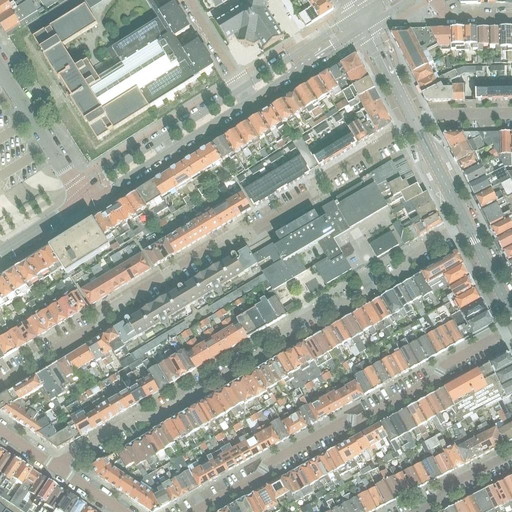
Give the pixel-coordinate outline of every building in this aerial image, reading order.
[(13,0),(5,0),(0,3),(0,19),(25,3),(22,0),(20,0),(15,3),(13,0)] [(26,26),(41,17),(30,0),(25,3),(0,19),(0,23),(8,37),(26,26)] [(88,163),(157,120),(150,108),(138,89),(103,111),(90,89),(101,82),(88,61),(76,68),(63,47),(98,25),(82,0),(68,0),(8,37),(88,163)] [(39,0),(46,10),(58,3),(59,5),(67,0),(39,0)] [(284,35),(282,32),(267,8),(268,3),(252,0),(242,0),(241,3),(214,20),(227,40),(234,35),(238,41),(254,45),(260,41),(264,48),(284,35)] [(307,27),(333,10),(334,7),(329,0),(321,0),(306,10),(299,14),(307,27)] [(300,0),(306,10),(321,0),(300,0)] [(179,11),(175,4),(157,16),(159,19),(113,48),(112,47),(107,51),(113,60),(118,57),(123,65),(124,67),(101,82),(90,89),(103,111),(138,89),(150,108),(201,76),(200,75),(214,66),(210,60),(211,59),(204,48),(203,49),(199,42),(184,52),(181,47),(188,43),(184,38),(178,42),(175,37),(190,28),(186,22),(187,21),(181,10),(179,11)] [(501,51),(500,32),(500,27),(489,28),(489,45),(489,46),(496,46),(496,52),(501,52),(501,51)] [(501,51),(511,50),(511,27),(500,27),(500,32),(501,51)] [(439,47),(452,47),(451,28),(429,29),(438,46),(439,47)] [(456,51),(464,51),(464,28),(451,28),(452,47),(452,50),(456,50),(456,51)] [(472,45),(472,50),(477,50),(477,28),(464,28),(464,51),(468,51),(468,45),(472,45)] [(482,45),(489,45),(489,28),(477,28),(477,50),(477,51),(482,51),(482,45)] [(438,46),(429,29),(393,30),(391,33),(406,62),(427,51),(438,46)] [(412,73),(428,65),(433,63),(427,51),(406,62),(412,73)] [(355,55),(330,71),(336,81),(364,67),(358,56),(355,55)] [(434,70),(432,71),(428,65),(412,73),(417,84),(436,74),(434,70)] [(423,94),(441,85),(451,80),(449,77),(457,73),(453,66),(436,74),(417,84),(423,94)] [(364,67),(336,81),(342,92),(343,92),(370,78),(364,67)] [(464,67),(456,70),(459,77),(464,74),(464,67)] [(330,71),(319,77),(329,95),(330,96),(334,94),(335,96),(342,92),(336,81),(330,71)] [(319,77),(307,85),(321,108),(325,105),(322,100),(327,97),(327,98),(330,96),(329,95),(319,77)] [(343,92),(349,103),(375,89),(370,78),(343,92)] [(476,81),(476,101),(487,101),(487,81),(476,81)] [(487,81),(487,101),(498,100),(498,81),(487,81)] [(498,81),(498,100),(509,100),(509,81),(498,81)] [(307,85),(295,93),(305,109),(308,114),(312,112),(315,117),(323,112),(321,108),(307,85)] [(453,101),(452,89),(444,89),(441,85),(423,94),(426,100),(428,102),(453,101)] [(453,101),(465,101),(465,85),(452,85),(452,89),(453,101)] [(349,103),(351,108),(361,102),(365,109),(381,101),(375,89),(349,103)] [(295,93),(283,100),(294,117),(294,116),(301,112),(303,113),(304,115),(302,116),(306,122),(311,118),(308,114),(305,109),(295,93)] [(283,100),(271,107),(282,124),(288,120),(289,120),(290,122),(294,130),(300,126),(294,116),(294,117),(283,100)] [(365,109),(362,111),(365,117),(366,117),(367,120),(367,122),(387,112),(381,101),(365,109)] [(271,107),(260,115),(270,132),(272,134),(278,130),(282,137),(288,134),(282,124),(271,107)] [(366,123),(361,125),(369,138),(374,134),(390,124),(391,121),(387,112),(367,122),(366,123)] [(260,115),(248,122),(258,139),(259,139),(265,135),(267,137),(266,137),(271,145),(276,141),(272,134),(270,132),(260,115)] [(359,122),(356,116),(349,121),(351,123),(347,125),(348,127),(350,130),(350,129),(359,144),(369,138),(361,125),(359,122)] [(248,122),(236,130),(246,146),(253,142),(259,152),(265,149),(259,139),(258,139),(248,122)] [(338,134),(348,150),(358,145),(348,128),(338,134)] [(236,130),(224,137),(234,154),(235,154),(241,150),(243,152),(242,152),(247,160),(253,156),(246,146),(236,130)] [(511,166),(511,134),(511,132),(487,133),(493,144),(503,164),(504,166),(511,166)] [(444,136),(451,151),(480,136),(479,133),(446,133),(444,136)] [(486,147),(493,144),(487,133),(479,133),(480,136),(486,147)] [(339,156),(348,150),(338,134),(329,139),(339,156)] [(486,148),(486,147),(480,136),(451,151),(457,162),(474,154),(486,148)] [(224,137),(212,145),(222,160),(223,161),(229,157),(231,159),(230,160),(235,167),(241,164),(235,154),(234,154),(224,137)] [(329,162),(339,156),(329,139),(319,145),(329,162)] [(212,145),(197,154),(207,170),(222,160),(212,145)] [(320,167),(329,162),(319,145),(310,151),(318,165),(320,167)] [(192,179),(199,174),(207,170),(197,154),(182,164),(192,179)] [(474,154),(457,162),(463,174),(480,165),(474,154)] [(291,162),(301,178),(311,173),(310,170),(309,170),(301,156),(291,162)] [(378,185),(382,183),(392,178),(394,182),(401,179),(393,161),(371,174),(375,180),(378,185)] [(489,161),(480,165),(463,174),(469,186),(495,172),(489,161)] [(292,184),(301,178),(291,162),(282,167),(292,184)] [(177,189),(192,179),(182,164),(167,173),(177,189)] [(283,190),(292,184),(282,167),(273,173),(283,190)] [(511,179),(508,172),(505,167),(500,170),(495,172),(469,186),(475,197),(497,186),(511,179)] [(162,198),(170,193),(177,189),(167,173),(152,182),(162,198)] [(273,195),(283,190),(273,173),(263,179),(273,195)] [(366,186),(375,180),(371,174),(362,179),(366,186)] [(394,182),(392,178),(382,183),(386,191),(391,189),(394,196),(410,188),(406,181),(403,182),(401,179),(394,182)] [(264,201),(273,195),(263,179),(254,184),(264,201)] [(152,182),(137,192),(147,207),(154,219),(158,216),(157,215),(168,208),(162,198),(152,182)] [(273,243),(253,255),(258,264),(271,256),(276,264),(263,271),(265,274),(268,280),(273,290),(274,290),(307,271),(297,254),(318,241),(327,258),(314,265),(326,285),(352,269),(338,245),(331,249),(327,242),(388,206),(375,183),(373,184),(373,185),(365,189),(362,183),(333,200),(334,201),(319,209),(321,214),(318,216),(315,212),(276,234),(282,244),(276,247),(273,243)] [(254,207),(264,201),(254,184),(244,190),(254,207)] [(390,198),(392,203),(403,197),(406,203),(423,194),(418,184),(410,188),(394,196),(390,198)] [(496,196),(494,193),(500,190),(497,186),(475,197),(490,228),(511,217),(511,195),(503,200),(499,194),(496,196)] [(137,192),(126,199),(142,223),(143,226),(146,230),(149,228),(147,225),(148,223),(141,211),(147,207),(137,192)] [(408,215),(416,211),(433,203),(428,192),(423,194),(406,203),(393,210),(395,214),(405,209),(408,215)] [(252,208),(243,194),(242,193),(227,202),(236,217),(252,208)] [(126,199),(115,206),(125,222),(126,222),(132,218),(137,226),(138,228),(141,233),(146,230),(143,226),(142,223),(126,199)] [(221,226),(236,217),(227,202),(212,211),(221,226)] [(402,226),(404,230),(438,213),(433,203),(416,211),(419,217),(402,226)] [(115,206),(104,213),(115,229),(120,237),(126,233),(129,236),(133,234),(132,232),(126,222),(125,222),(115,206)] [(206,236),(221,226),(212,211),(197,220),(206,236)] [(104,213),(94,219),(107,240),(113,236),(119,247),(124,244),(120,237),(115,229),(104,213)] [(438,213),(404,230),(411,242),(444,223),(438,213)] [(511,231),(511,217),(490,228),(496,240),(511,231)] [(101,252),(110,246),(107,240),(94,219),(72,233),(87,257),(99,250),(101,252)] [(191,245),(206,236),(197,220),(182,229),(191,245)] [(135,237),(141,233),(138,228),(132,232),(133,234),(129,236),(131,240),(135,237)] [(176,254),(191,245),(182,229),(166,239),(176,254)] [(511,231),(496,240),(502,252),(511,246),(511,231)] [(377,258),(399,245),(391,232),(370,245),(377,258)] [(76,267),(75,265),(87,257),(72,233),(50,247),(63,267),(67,273),(76,267)] [(176,254),(166,239),(160,243),(155,235),(151,237),(165,260),(176,254)] [(154,267),(165,260),(151,237),(147,240),(151,248),(145,252),(154,267)] [(132,260),(141,275),(151,269),(142,254),(136,257),(129,246),(125,249),(132,260)] [(511,246),(502,252),(508,263),(511,261),(511,246)] [(39,254),(52,274),(63,267),(50,247),(39,254)] [(208,272),(218,289),(259,264),(258,264),(253,255),(249,248),(238,254),(240,257),(239,262),(237,264),(232,262),(230,259),(208,272)] [(141,275),(132,260),(126,263),(119,252),(115,255),(131,281),(141,275)] [(438,279),(464,264),(459,254),(456,253),(431,267),(438,279)] [(28,261),(27,261),(40,282),(52,274),(39,254),(28,261)] [(121,287),(131,281),(115,255),(111,257),(118,269),(112,272),(121,287)] [(41,283),(40,282),(27,261),(16,268),(30,290),(41,283)] [(121,287),(112,272),(106,275),(99,264),(95,267),(111,293),(121,287)] [(435,296),(447,289),(470,276),(464,264),(438,279),(428,285),(435,296)] [(101,299),(111,293),(95,267),(91,269),(98,281),(92,284),(101,299)] [(422,273),(428,285),(438,279),(431,267),(422,273)] [(30,290),(16,268),(5,275),(19,298),(30,290)] [(165,322),(218,289),(208,272),(185,286),(187,290),(186,294),(184,296),(179,294),(177,291),(155,305),(165,322)] [(435,296),(428,285),(422,273),(412,279),(422,297),(424,300),(429,298),(435,307),(440,304),(435,296)] [(101,299),(92,284),(86,274),(82,277),(88,286),(82,290),(91,305),(101,299)] [(7,305),(19,298),(5,275),(0,278),(0,294),(6,304),(7,305)] [(450,302),(476,288),(470,276),(447,289),(451,296),(442,301),(445,305),(450,302)] [(427,315),(418,299),(422,297),(412,279),(402,284),(413,302),(422,318),(427,315)] [(265,282),(263,283),(269,292),(273,290),(268,280),(265,282)] [(408,305),(413,302),(402,284),(393,290),(404,308),(407,314),(412,311),(408,305)] [(67,295),(78,313),(88,307),(76,287),(69,291),(70,293),(67,295)] [(450,302),(445,305),(452,317),(482,300),(476,288),(450,302)] [(287,314),(284,309),(273,290),(269,292),(273,299),(268,302),(279,320),(288,315),(288,313),(287,313),(287,314)] [(408,315),(407,314),(404,308),(393,290),(381,297),(391,316),(400,311),(404,317),(408,315)] [(78,313),(67,295),(63,297),(62,295),(56,299),(56,300),(68,319),(78,313)] [(256,307),(257,308),(267,327),(279,320),(268,302),(265,297),(261,300),(262,303),(256,307)] [(386,328),(392,325),(387,318),(391,316),(381,297),(371,303),(386,328)] [(58,325),(68,319),(56,300),(53,303),(52,302),(45,306),(58,325)] [(458,328),(488,311),(482,300),(452,317),(458,328)] [(287,314),(287,313),(288,313),(296,308),(293,303),(284,309),(287,314)] [(362,308),(373,327),(377,324),(381,331),(386,328),(371,303),(362,308)] [(125,346),(165,322),(155,305),(132,318),(134,322),(133,326),(131,328),(126,327),(124,323),(115,329),(125,346)] [(456,345),(465,340),(458,328),(452,317),(445,305),(436,310),(440,317),(456,345)] [(47,331),(58,325),(45,306),(39,310),(40,311),(36,313),(38,316),(47,331)] [(258,332),(267,327),(257,308),(247,313),(258,332)] [(373,336),(377,334),(373,327),(362,308),(352,314),(363,333),(369,329),(373,336)] [(446,350),(455,345),(456,345),(440,317),(436,310),(427,315),(446,350)] [(458,328),(465,340),(495,323),(488,311),(458,328)] [(248,338),(258,332),(247,313),(237,319),(239,322),(248,338)] [(352,339),(355,346),(360,354),(367,350),(358,336),(363,333),(352,314),(341,321),(352,339)] [(438,355),(446,350),(427,315),(422,318),(419,320),(424,329),(438,355)] [(38,337),(47,331),(38,316),(28,322),(38,337)] [(248,338),(239,322),(234,325),(230,318),(226,320),(239,343),(248,338)] [(231,348),(239,343),(226,320),(222,322),(226,329),(221,332),(231,348)] [(355,346),(352,339),(341,321),(331,326),(342,345),(347,342),(351,348),(355,346)] [(38,337),(28,322),(18,328),(28,343),(38,337)] [(336,357),(342,354),(338,347),(342,345),(331,326),(322,332),(333,351),(336,357)] [(17,350),(28,343),(18,328),(7,334),(17,350)] [(231,348),(221,332),(217,335),(213,328),(209,330),(222,354),(231,348)] [(121,353),(119,351),(125,347),(125,346),(115,329),(105,335),(113,349),(117,355),(121,353)] [(429,360),(437,355),(438,355),(424,329),(419,332),(423,338),(418,341),(429,360)] [(213,359),(222,354),(209,330),(204,333),(208,340),(204,342),(213,359)] [(191,341),(189,337),(186,332),(182,334),(187,343),(191,350),(187,352),(196,369),(205,364),(191,341)] [(327,362),(332,359),(328,353),(333,351),(322,332),(313,337),(327,362)] [(0,347),(6,357),(17,350),(7,334),(0,338),(0,337),(0,347)] [(108,352),(113,349),(105,335),(96,340),(110,364),(114,362),(108,352)] [(178,337),(170,342),(172,346),(174,345),(179,353),(177,354),(188,374),(196,369),(187,352),(178,337)] [(315,361),(320,358),(323,364),(327,362),(313,337),(304,343),(315,361)] [(213,359),(204,342),(199,345),(195,338),(191,341),(205,364),(213,359)] [(419,365),(407,341),(405,339),(401,342),(404,349),(400,351),(411,370),(419,365)] [(411,339),(407,341),(419,365),(429,360),(418,341),(414,343),(411,339)] [(106,366),(110,364),(96,340),(87,345),(95,359),(97,361),(102,358),(106,366)] [(294,348),(313,381),(323,375),(317,364),(315,361),(304,343),(294,348)] [(85,365),(95,359),(87,345),(77,351),(85,365)] [(294,379),(291,381),(296,390),(305,385),(309,383),(313,381),(294,348),(284,354),(295,372),(291,374),(294,379)] [(391,356),(389,352),(388,350),(383,352),(386,359),(382,362),(392,380),(401,375),(391,356)] [(75,371),(85,365),(77,351),(67,357),(75,371)] [(188,374),(177,354),(173,356),(170,351),(166,354),(170,359),(180,378),(188,374)] [(401,375),(410,370),(411,370),(400,351),(391,356),(401,375)] [(507,353),(445,387),(463,420),(493,405),(487,394),(491,392),(485,381),(511,366),(511,357),(510,354),(507,353)] [(294,379),(291,374),(295,372),(284,354),(277,358),(288,378),(290,381),(291,381),(294,379)] [(70,384),(70,383),(74,381),(72,378),(77,375),(75,371),(67,357),(58,363),(70,384)] [(131,357),(121,363),(125,369),(129,366),(135,363),(134,361),(131,357)] [(373,366),(383,385),(392,380),(382,362),(377,364),(373,357),(369,360),(373,366)] [(284,380),(288,378),(277,358),(269,363),(284,387),(287,385),(284,380)] [(135,363),(129,366),(133,372),(144,365),(140,359),(135,363)] [(151,368),(150,367),(152,366),(148,359),(143,362),(150,375),(160,391),(170,384),(159,365),(159,364),(151,368)] [(170,384),(180,378),(170,359),(159,365),(170,384)] [(368,369),(364,362),(360,364),(374,390),(383,385),(373,366),(368,369)] [(66,386),(70,384),(58,363),(48,369),(63,394),(66,392),(63,386),(65,385),(66,386)] [(282,388),(284,387),(269,363),(262,367),(274,386),(279,384),(282,388)] [(365,395),(374,390),(360,364),(355,367),(359,374),(355,377),(357,381),(365,395)] [(511,366),(485,381),(491,392),(511,380),(511,366)] [(255,371),(267,390),(274,386),(262,367),(255,371)] [(63,394),(48,369),(37,375),(44,386),(47,391),(50,396),(52,400),(57,398),(53,392),(56,391),(59,396),(63,394)] [(160,391),(150,375),(141,381),(139,377),(140,376),(137,370),(133,373),(147,398),(160,391)] [(266,402),(269,406),(274,403),(267,390),(255,371),(245,377),(257,398),(264,394),(268,401),(266,402)] [(129,390),(137,404),(147,398),(133,373),(133,372),(122,378),(129,390)] [(32,393),(44,386),(37,375),(26,382),(32,393)] [(261,405),(257,398),(245,377),(234,384),(245,403),(246,404),(253,400),(257,407),(261,405)] [(511,380),(491,392),(487,394),(493,405),(510,396),(511,394),(511,380)] [(346,386),(346,387),(354,401),(365,395),(357,381),(346,386)] [(21,400),(27,396),(32,393),(26,382),(14,389),(21,400)] [(236,408),(245,403),(234,384),(224,389),(236,408)] [(340,390),(338,386),(334,388),(344,407),(354,401),(346,387),(340,390)] [(455,416),(459,413),(445,387),(435,393),(446,412),(451,409),(455,416)] [(335,411),(344,407),(334,388),(330,390),(332,393),(327,396),(335,411)] [(0,410),(2,411),(21,400),(14,389),(0,397),(0,410)] [(226,414),(236,408),(224,389),(215,395),(226,414)] [(128,409),(137,404),(129,390),(120,395),(128,409)] [(120,395),(119,393),(107,400),(116,416),(128,409),(120,395)] [(440,422),(444,420),(441,414),(446,412),(435,393),(426,398),(440,422)] [(217,419),(226,414),(215,395),(206,400),(217,419)] [(13,418),(33,406),(27,396),(21,400),(2,411),(13,418)] [(327,416),(335,411),(327,396),(322,398),(321,396),(317,398),(327,416)] [(300,412),(308,427),(318,421),(309,406),(304,397),(300,400),(304,407),(299,410),(300,412)] [(318,421),(327,416),(317,398),(313,400),(314,403),(309,406),(318,421)] [(427,422),(432,419),(435,425),(440,422),(426,398),(417,403),(427,422)] [(104,423),(116,416),(107,400),(94,407),(96,410),(104,423)] [(210,423),(217,419),(206,400),(199,404),(210,423)] [(24,426),(47,412),(41,402),(33,406),(13,418),(24,426)] [(422,435),(426,432),(422,425),(428,422),(427,422),(417,403),(407,408),(421,433),(422,435)] [(200,429),(210,423),(199,404),(189,410),(200,429)] [(511,412),(508,404),(502,407),(503,410),(511,428),(511,412)] [(93,412),(90,406),(83,410),(94,429),(104,423),(96,410),(93,412)] [(290,437),(282,423),(274,408),(269,410),(275,421),(271,424),(272,427),(281,442),(290,437)] [(417,436),(421,433),(407,408),(398,413),(409,433),(414,430),(417,436)] [(47,412),(24,426),(36,434),(52,424),(59,421),(52,409),(47,412)] [(82,436),(94,429),(83,410),(70,417),(72,421),(82,436)] [(193,440),(198,437),(195,432),(200,429),(189,410),(179,416),(190,435),(193,440)] [(505,444),(511,440),(511,428),(503,410),(497,413),(504,425),(497,429),(505,444)] [(308,427),(300,412),(295,415),(292,411),(288,413),(299,432),(308,427)] [(290,437),(299,432),(288,413),(285,415),(287,420),(282,423),(290,437)] [(408,443),(413,440),(410,435),(409,433),(398,413),(389,418),(400,438),(405,435),(406,436),(405,436),(408,443)] [(186,444),(189,443),(186,437),(190,435),(179,416),(172,420),(186,444)] [(400,438),(389,418),(380,423),(388,437),(395,450),(400,448),(396,441),(395,442),(394,441),(400,438)] [(188,447),(186,444),(172,420),(164,424),(174,441),(177,439),(184,450),(188,447)] [(59,450),(82,436),(72,421),(66,424),(69,429),(58,435),(47,442),(59,450)] [(383,440),(388,437),(380,423),(372,428),(382,448),(386,445),(383,440)] [(505,444),(497,429),(496,427),(490,430),(486,423),(482,425),(495,449),(505,444)] [(47,442),(58,435),(52,424),(36,434),(47,442)] [(175,452),(179,449),(174,441),(164,424),(155,430),(166,449),(171,446),(175,452)] [(451,427),(461,445),(456,448),(465,465),(474,460),(462,435),(456,424),(451,427)] [(281,442),(272,427),(268,429),(265,425),(261,427),(272,447),(281,442)] [(484,455),(495,449),(482,425),(477,427),(481,434),(475,437),(484,455)] [(263,452),(272,447),(261,427),(257,430),(260,434),(255,437),(263,452)] [(378,450),(382,448),(372,428),(363,433),(370,446),(375,444),(378,450)] [(156,455),(166,449),(155,430),(145,436),(156,455)] [(263,452),(255,437),(252,432),(243,437),(254,456),(263,452)] [(370,446),(363,433),(354,437),(366,459),(367,460),(371,458),(367,450),(371,448),(370,446)] [(484,455),(475,437),(469,440),(466,433),(462,435),(474,460),(484,455)] [(149,466),(153,463),(150,458),(156,455),(145,436),(135,442),(146,461),(149,466)] [(439,441),(437,436),(426,442),(430,450),(440,444),(439,441)] [(245,461),(254,456),(243,437),(239,439),(242,444),(237,446),(245,461)] [(366,459),(354,437),(345,443),(354,459),(359,456),(361,461),(366,459)] [(456,448),(455,445),(448,449),(443,439),(439,441),(440,444),(445,453),(454,470),(465,465),(456,448)] [(140,471),(144,469),(141,463),(146,461),(135,442),(126,447),(135,462),(140,471)] [(235,442),(230,445),(226,447),(237,466),(245,461),(237,446),(235,442)] [(357,466),(354,459),(345,443),(336,448),(348,471),(357,466)] [(126,468),(135,462),(126,447),(117,452),(121,459),(123,463),(126,468)] [(226,447),(216,452),(219,457),(227,471),(237,466),(226,447)] [(348,471),(346,466),(336,448),(327,452),(340,476),(348,471)] [(443,476),(434,458),(430,451),(428,452),(427,450),(425,451),(429,459),(422,462),(432,481),(443,476)] [(0,476),(13,457),(5,451),(0,458),(0,476)] [(116,462),(121,459),(117,452),(112,455),(92,466),(98,476),(104,480),(113,467),(116,462)] [(328,475),(333,473),(336,478),(340,476),(327,452),(318,457),(328,475)] [(445,453),(434,458),(443,476),(454,470),(445,453)] [(214,459),(212,455),(208,457),(210,461),(218,476),(227,471),(219,457),(214,459)] [(182,456),(173,461),(181,475),(190,492),(199,487),(188,467),(182,456)] [(0,476),(0,495),(4,490),(0,486),(6,477),(11,480),(22,463),(13,457),(0,476)] [(329,477),(328,475),(318,457),(309,462),(319,480),(324,478),(328,485),(332,483),(329,477)] [(432,481),(422,462),(417,465),(413,457),(409,459),(423,486),(432,481)] [(205,464),(201,458),(197,460),(197,462),(209,482),(218,476),(210,461),(205,464)] [(404,471),(404,472),(413,490),(423,486),(409,459),(405,461),(409,469),(404,471)] [(199,487),(209,482),(197,462),(192,464),(193,465),(188,467),(199,487)] [(323,487),(319,480),(309,462),(300,467),(310,485),(315,482),(319,489),(323,487)] [(21,485),(31,469),(22,463),(11,480),(4,490),(0,495),(0,496),(9,503),(16,493),(11,489),(16,482),(21,485)] [(363,475),(372,470),(370,466),(360,471),(363,475)] [(127,476),(113,467),(104,480),(118,489),(127,476)] [(313,492),(310,485),(300,467),(291,472),(301,490),(306,488),(309,494),(313,492)] [(399,474),(396,468),(391,470),(394,475),(395,476),(404,495),(413,490),(404,472),(404,471),(399,474)] [(17,508),(28,492),(40,475),(31,469),(21,485),(16,493),(9,503),(17,508)] [(394,475),(390,477),(389,478),(385,471),(381,473),(383,477),(395,500),(404,495),(395,476),(394,475)] [(305,497),(301,490),(291,472),(282,477),(296,502),(305,497)] [(22,511),(26,511),(32,503),(48,480),(40,475),(28,492),(33,495),(22,511)] [(180,498),(190,492),(181,475),(171,481),(180,498)] [(364,475),(360,477),(363,483),(365,486),(377,509),(386,505),(377,487),(372,489),(364,475)] [(132,498),(140,485),(127,476),(118,489),(132,498)] [(511,476),(503,480),(511,497),(511,476)] [(296,502),(282,477),(268,485),(275,500),(286,494),(288,497),(287,498),(291,505),(296,502)] [(386,505),(395,500),(383,477),(379,479),(381,482),(376,485),(377,487),(386,505)] [(41,500),(45,503),(56,486),(48,480),(32,503),(37,506),(41,500)] [(511,508),(511,497),(503,480),(493,486),(503,505),(509,502),(511,508)] [(162,485),(163,488),(171,502),(180,498),(171,481),(170,481),(162,485)] [(153,511),(161,508),(155,497),(153,494),(140,485),(132,498),(151,511),(153,511)] [(265,511),(277,511),(281,510),(275,500),(268,485),(255,493),(265,511)] [(54,511),(66,493),(56,486),(45,503),(44,505),(54,511)] [(363,494),(358,496),(366,511),(371,511),(377,509),(365,486),(361,488),(363,494)] [(503,506),(503,505),(493,486),(484,490),(495,511),(501,511),(499,508),(503,506)] [(161,508),(171,502),(163,488),(158,490),(160,494),(155,497),(161,508)] [(495,511),(484,490),(473,496),(481,511),(495,511)] [(366,511),(358,496),(356,492),(351,495),(350,494),(346,496),(354,511),(366,511)] [(67,511),(76,499),(66,493),(54,511),(53,511),(67,511)] [(265,511),(255,493),(246,498),(253,511),(265,511)] [(354,511),(346,496),(342,498),(343,499),(338,501),(340,506),(343,511),(354,511)] [(481,511),(473,496),(463,501),(468,511),(481,511)] [(253,511),(246,498),(237,503),(241,511),(253,511)] [(79,511),(85,505),(76,499),(67,511),(79,511)] [(331,511),(331,510),(327,502),(326,499),(322,502),(326,511),(331,511)] [(333,500),(327,502),(331,510),(331,511),(343,511),(340,506),(337,507),(333,500)] [(468,511),(463,501),(454,505),(457,511),(468,511)] [(241,511),(237,503),(228,508),(230,511),(241,511)] [(311,503),(310,504),(306,506),(308,511),(314,511),(311,503)]
